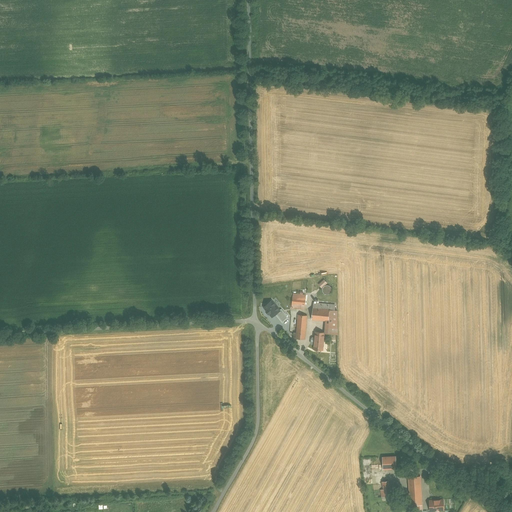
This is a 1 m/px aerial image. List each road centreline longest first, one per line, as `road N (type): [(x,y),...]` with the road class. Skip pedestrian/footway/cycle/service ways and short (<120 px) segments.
road 1 (unclassified): [(493,511),(252,318),(0,333)]
road 2 (track): [(214,511),(258,417),(249,0)]
